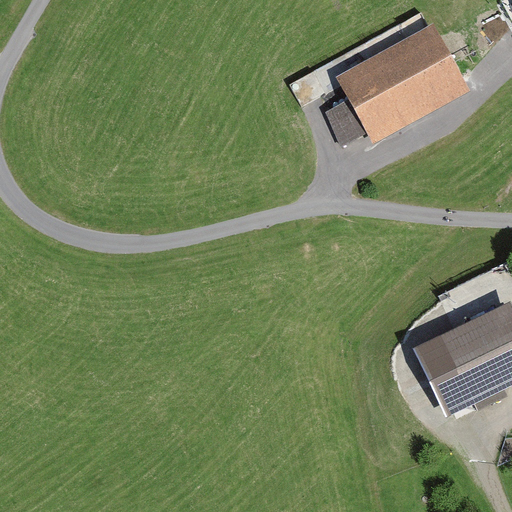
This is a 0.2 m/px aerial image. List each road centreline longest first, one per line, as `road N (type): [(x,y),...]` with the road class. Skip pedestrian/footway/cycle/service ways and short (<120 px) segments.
road 1 (unclassified): [(0,175),(42,222),(112,245),(160,243),(322,207),(511,220)]
road 2 (track): [(505,511),(430,385),(419,347),(431,324),(454,307),(511,285)]
